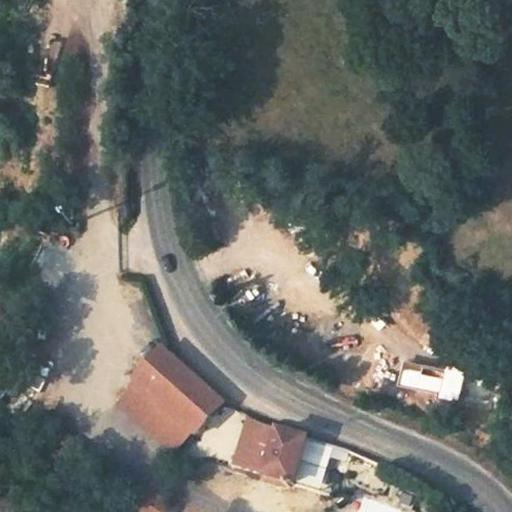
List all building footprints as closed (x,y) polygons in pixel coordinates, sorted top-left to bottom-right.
[(511,347),(509,347),(503,365),(511,367),(511,347)] [(163,350),(135,381),(182,425),(195,437),(225,405),(163,350)] [(135,381),(117,400),(167,443),(182,425),(135,381)] [(248,473),(295,487),(308,440),(265,426),(259,444),(255,453),(248,473)] [(259,444),(250,440),(246,449),(255,453),(259,444)] [(189,441),(182,456),(209,467),(216,452),(189,441)] [(332,450),(316,448),(311,488),(327,490),(332,450)] [(157,511),(165,501),(143,486),(129,505),(139,511),(157,511)] [(293,497),(318,503),(320,493),(295,487),(293,497)]
